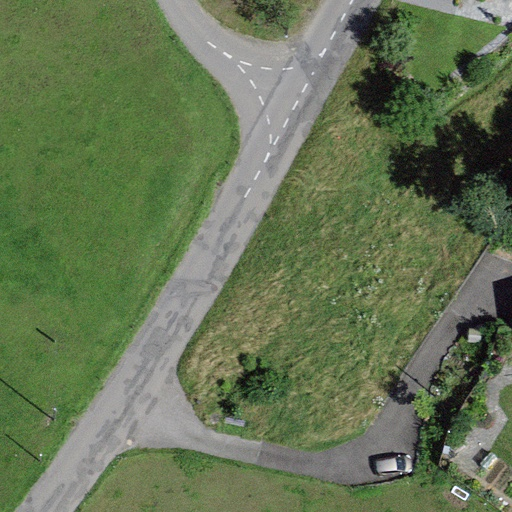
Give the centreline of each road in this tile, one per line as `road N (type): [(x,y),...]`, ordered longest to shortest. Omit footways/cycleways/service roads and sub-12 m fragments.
road 1 (residential): [(39,511),(111,416),(289,129)]
road 2 (residential): [(167,0),(182,30),(289,129)]
road 3 (residential): [(289,129),(363,0)]
